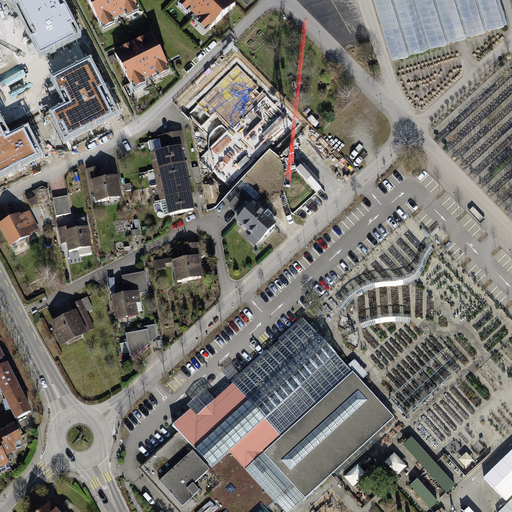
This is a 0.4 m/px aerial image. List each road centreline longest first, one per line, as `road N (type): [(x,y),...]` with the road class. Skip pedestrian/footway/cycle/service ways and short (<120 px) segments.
road 1 (residential): [(270,0),(124,135),(0,200)]
road 2 (residential): [(50,300),(210,220),(229,301)]
road 3 (residential): [(415,128),(229,301)]
road 4 (unclassified): [(415,128),(287,0)]
road 5 (residential): [(229,301),(98,421)]
road 6 (tertiary): [(0,280),(70,416)]
road 7 (unclassified): [(511,227),(415,128)]
road 8 (track): [(415,128),(511,40)]
